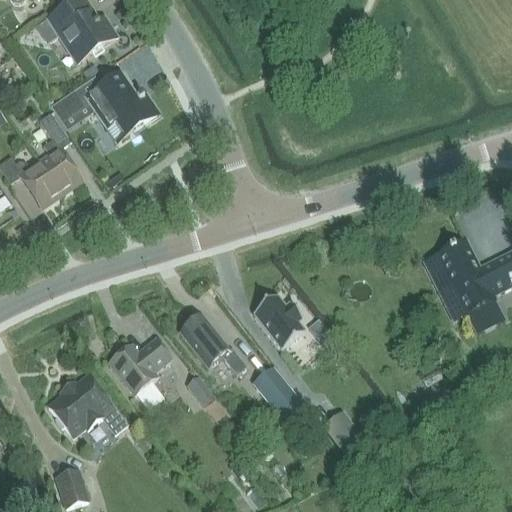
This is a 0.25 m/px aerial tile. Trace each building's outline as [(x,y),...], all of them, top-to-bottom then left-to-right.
[(9,0),(9,2),(13,7),(20,8),(25,4),(25,0),(9,0)] [(49,25),(37,33),(48,48),(60,40),(64,38),(83,66),(119,42),(106,23),(100,27),(83,2),(49,25)] [(94,69),(83,77),(89,85),(99,78),(94,69)] [(124,76),(85,103),(99,122),(103,119),(111,131),(107,133),(117,148),(160,118),(147,99),(143,101),(142,100),(141,101),(124,76)] [(74,96),(51,112),(61,127),(84,111),(74,96)] [(49,139),(59,132),(50,119),(40,126),(49,139)] [(61,200),(81,186),(53,144),(43,151),(50,161),(40,168),(61,200)] [(25,167),(20,166),(14,171),(9,164),(0,169),(0,172),(11,189),(21,183),(41,213),(61,200),(40,168),(30,175),(25,167)] [(5,199),(0,201),(0,215),(11,208),(5,199)] [(24,228),(15,234),(24,246),(33,240),(24,228)] [(493,300),(511,290),(511,256),(480,273),(466,245),(436,261),(466,319),(496,304),(493,300)] [(0,262),(13,254),(8,246),(0,250),(0,262)] [(290,308),(285,312),(277,301),(253,320),(282,356),(305,337),(298,328),(302,324),(290,308)] [(181,339),(208,373),(222,362),(237,381),(247,372),(232,354),(229,356),(202,322),(181,339)] [(155,377),(172,364),(157,344),(139,357),(133,350),(109,368),(135,402),(159,382),(155,377)] [(431,345),(425,355),(432,359),(438,349),(431,345)] [(254,388),(284,426),(303,411),(272,373),(254,388)] [(61,402),(49,411),(74,443),(86,434),(87,436),(103,424),(115,440),(127,431),(88,380),(77,388),(76,386),(59,399),(61,402)] [(186,390),(203,413),(216,403),(199,381),(186,390)] [(150,393),(138,405),(169,438),(182,427),(150,393)] [(210,408),(201,416),(217,434),(226,427),(210,408)] [(343,418),(324,433),(353,472),(373,457),(343,418)] [(242,459),(230,469),(239,481),(252,471),(242,459)] [(70,511),(88,507),(79,475),(57,483),(65,511),(70,511)] [(39,496),(30,478),(16,485),(26,503),(39,496)]
